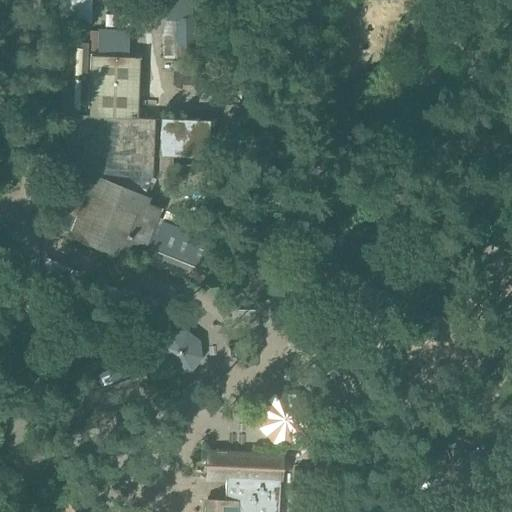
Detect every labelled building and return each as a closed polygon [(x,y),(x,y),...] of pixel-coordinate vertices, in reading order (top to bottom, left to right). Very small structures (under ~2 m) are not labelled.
[(0,0),(0,140),(16,141),(18,102),(10,101),(12,62),(20,62),(21,22),(13,22),(14,0),(0,0)] [(52,0),(52,23),(91,24),(91,0),(52,0)] [(134,28),(135,16),(106,14),(105,27),(134,28)] [(229,37),(228,53),(249,53),(249,17),(229,16),(229,37)] [(201,19),(175,19),(175,20),(175,46),(176,46),(176,57),(201,56),(201,45),(202,45),(201,19)] [(48,42),(45,115),(59,116),(137,119),(137,118),(139,58),(128,58),(129,32),(105,31),(98,30),(97,56),(87,56),(87,44),(71,43),(48,42)] [(216,37),(216,52),(228,53),(229,37),(216,37)] [(240,119),(230,119),(234,159),(247,158),(249,158),(251,159),(253,160),(254,161),(256,162),(257,163),(259,163),(260,164),(261,164),(263,164),(264,164),(266,165),(267,166),(268,166),(276,166),(273,141),(265,134),(265,129),(272,122),(270,94),(254,96),(252,96),(250,97),(248,98),(247,99),(245,101),(244,102),(243,104),(242,106),(241,109),(240,111),(240,114),(240,116),(240,119)] [(59,116),(54,227),(60,229),(63,234),(68,232),(73,235),(121,254),(128,238),(132,240),(133,240),(141,243),(140,246),(149,250),(149,249),(206,272),(207,270),(203,269),(214,243),(167,224),(152,218),(155,211),(145,207),(140,205),(153,173),(152,173),(155,119),(137,118),(137,119),(59,116)] [(160,131),(159,155),(207,157),(208,121),(185,120),(184,132),(160,131)] [(511,149),(511,133),(430,146),(432,162),(511,149)] [(172,158),(159,157),(158,185),(171,186),(172,158)] [(343,191),(337,194),(322,201),(330,219),(351,209),(351,207),(343,191)] [(42,261),(39,268),(36,273),(145,329),(150,319),(153,311),(158,301),(149,297),(148,299),(123,287),(121,291),(44,257),(42,261)] [(158,329),(147,331),(153,380),(163,379),(175,377),(174,372),(190,370),(200,357),(198,341),(185,331),(170,334),(169,328),(162,329),(158,329)] [(146,371),(139,357),(92,377),(97,391),(146,371)] [(284,420),(298,435),(318,436),(333,422),(334,403),(319,386),(299,386),(285,400),(285,402),(275,401),(275,418),(284,419),(284,420)] [(410,452),(396,446),(382,482),(395,487),(410,452)] [(209,453),(207,478),(235,480),(234,503),(246,504),(245,511),(277,511),(281,457),(209,453)] [(373,460),(357,458),(356,470),(372,472),(373,460)] [(316,509),(319,470),(305,469),(302,508),(316,509)] [(65,495),(57,501),(65,511),(72,511),(76,509),(65,495)] [(206,502),(205,511),(245,511),(246,504),(234,503),(206,502)]
